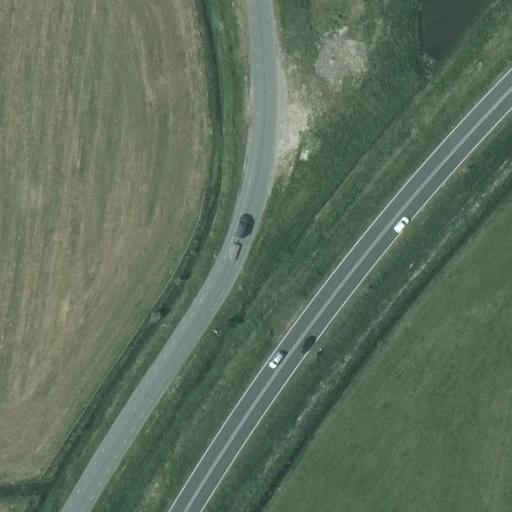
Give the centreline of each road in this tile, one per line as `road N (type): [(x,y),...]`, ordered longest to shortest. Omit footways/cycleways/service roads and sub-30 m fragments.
road 1 (tertiary): [(74,511),(237,244),(263,135),(258,0)]
road 2 (trunk): [(184,511),(357,261),(511,89)]
